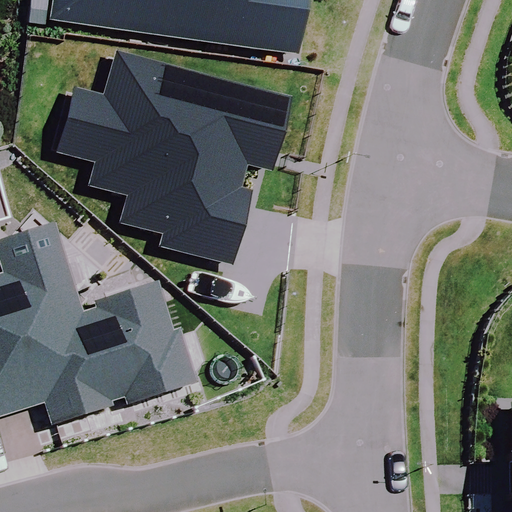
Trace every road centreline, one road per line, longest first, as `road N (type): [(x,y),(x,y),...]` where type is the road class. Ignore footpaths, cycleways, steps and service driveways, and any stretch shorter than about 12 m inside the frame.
road 1 (residential): [(32,511),(116,488),(369,457)]
road 2 (residential): [(387,157),(363,297),(369,457)]
road 3 (residential): [(432,0),(387,157)]
road 4 (residential): [(511,183),(387,157)]
